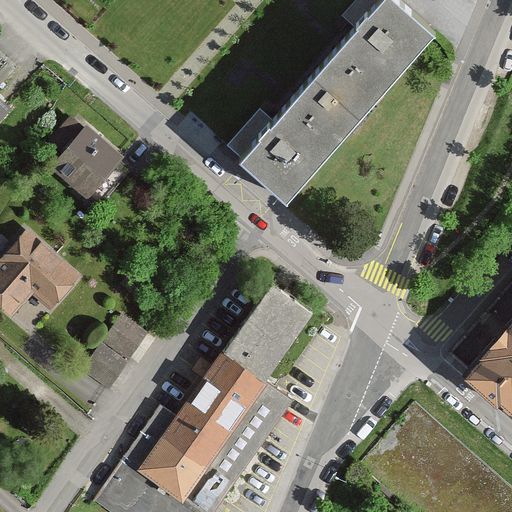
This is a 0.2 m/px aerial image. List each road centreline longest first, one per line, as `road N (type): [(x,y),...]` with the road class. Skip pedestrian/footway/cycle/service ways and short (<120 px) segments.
road 1 (unclassified): [(54,511),(268,223)]
road 2 (residential): [(504,0),(376,318)]
road 3 (unclassified): [(8,0),(268,223)]
road 4 (residential): [(376,318),(295,511)]
road 5 (residential): [(414,352),(511,245)]
road 6 (unclassified): [(268,223),(376,318)]
road 7 (residential): [(414,352),(511,437)]
